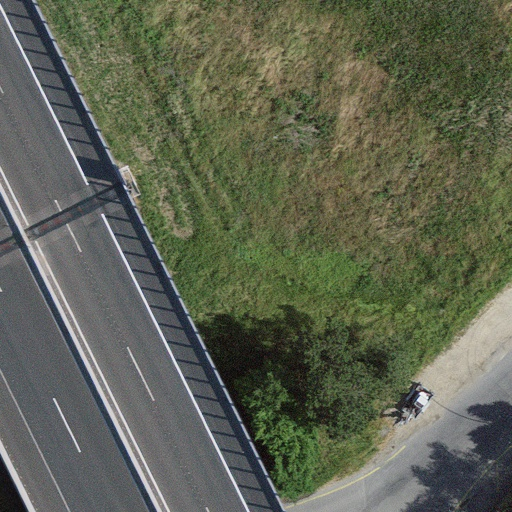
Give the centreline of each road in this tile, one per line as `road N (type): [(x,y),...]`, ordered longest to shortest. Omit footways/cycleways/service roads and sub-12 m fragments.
road 1 (motorway): [(213,511),(0,77)]
road 2 (motorway): [(0,300),(104,511)]
road 3 (unclassified): [(511,406),(407,511)]
